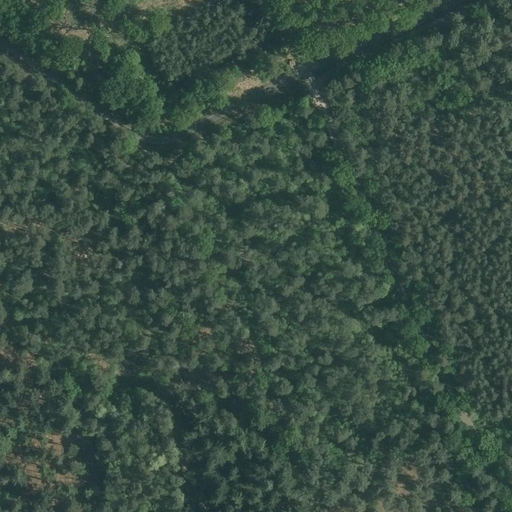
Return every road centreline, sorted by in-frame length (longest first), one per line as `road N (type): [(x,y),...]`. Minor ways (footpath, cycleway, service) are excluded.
road 1 (unclassified): [(511,482),(465,411),(311,86)]
road 2 (track): [(0,55),(149,156),(311,86)]
road 3 (unknown): [(315,93),(149,156),(118,146),(52,102),(39,83)]
road 4 (track): [(311,86),(496,0)]
